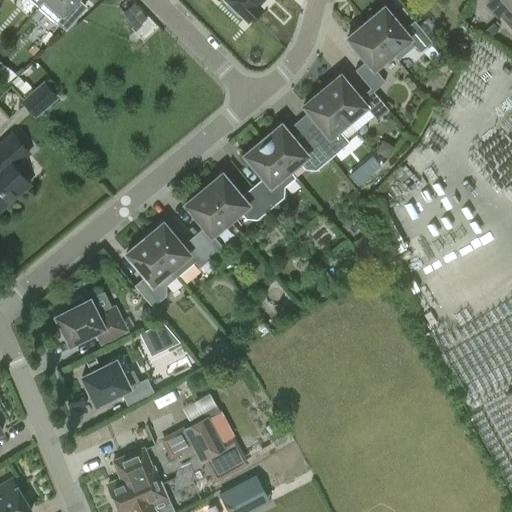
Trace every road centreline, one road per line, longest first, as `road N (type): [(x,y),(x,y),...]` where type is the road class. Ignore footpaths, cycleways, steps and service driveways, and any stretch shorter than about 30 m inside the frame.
road 1 (residential): [(0,309),(253,100)]
road 2 (residential): [(75,511),(6,342)]
road 3 (residential): [(253,100),(151,0)]
road 4 (residential): [(253,100),(291,65),(317,0)]
